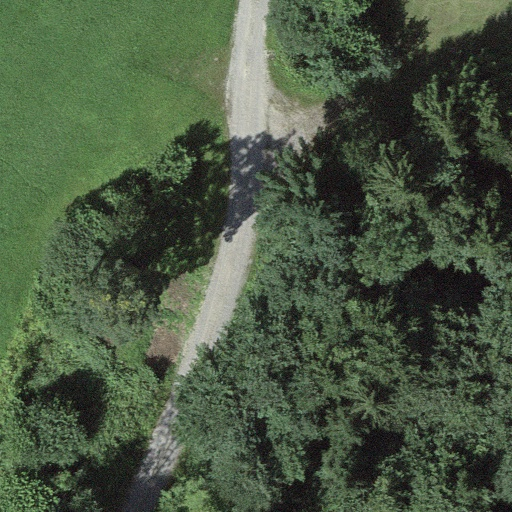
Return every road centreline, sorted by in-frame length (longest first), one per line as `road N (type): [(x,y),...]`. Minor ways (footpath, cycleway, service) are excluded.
road 1 (track): [(274,0),(247,63),(285,127),(168,511)]
road 2 (track): [(0,4),(247,63)]
